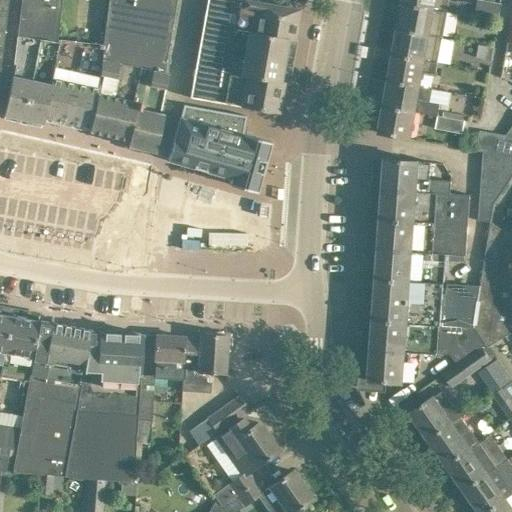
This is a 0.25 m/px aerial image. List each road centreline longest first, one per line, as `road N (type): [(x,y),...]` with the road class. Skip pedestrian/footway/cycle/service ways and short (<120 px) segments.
road 1 (unclassified): [(0,260),(115,280),(306,291)]
road 2 (tertiary): [(345,0),(318,141),(306,291)]
road 3 (tertiary): [(306,291),(317,314),(327,400),(405,511)]
